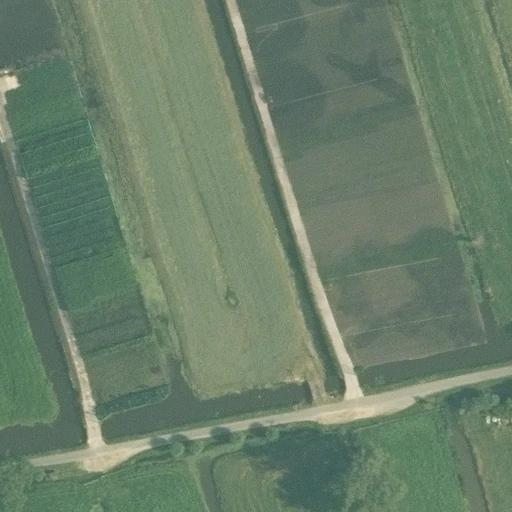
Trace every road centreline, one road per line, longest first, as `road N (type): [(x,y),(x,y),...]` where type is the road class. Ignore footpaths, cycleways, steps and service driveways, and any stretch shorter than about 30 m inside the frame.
road 1 (track): [(359,403),(234,0)]
road 2 (track): [(96,451),(0,119)]
